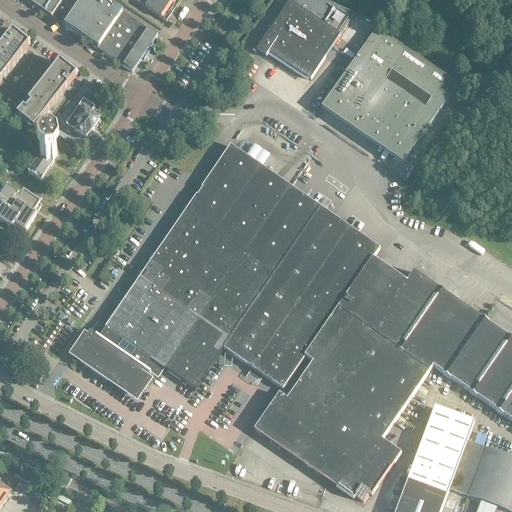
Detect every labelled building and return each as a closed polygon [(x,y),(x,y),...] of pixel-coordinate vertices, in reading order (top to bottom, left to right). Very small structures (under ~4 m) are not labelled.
[(23,0),(52,19),(64,0),(23,0)] [(83,0),(65,28),(133,74),(158,37),(102,0),(83,0)] [(177,0),(132,0),(167,23),(181,2),(177,0)] [(291,0),(289,4),(257,54),(266,59),(269,54),(270,54),(277,58),(277,59),(278,60),(279,59),(285,64),(287,65),(294,69),(293,70),(295,71),(295,70),(302,75),(303,76),(304,76),(310,80),(310,81),(311,82),(326,59),(323,58),(330,47),(332,49),(339,39),(355,14),(319,0),(291,0)] [(330,99),(321,112),(403,167),(455,92),(459,85),(379,30),(332,97),(335,99),(333,101),(330,99)] [(7,41),(0,49),(0,83),(24,54),(25,51),(9,38),(7,41)] [(55,71),(17,118),(34,132),(71,85),(73,82),(57,69),(55,72),(55,71)] [(86,140),(87,139),(89,138),(92,135),(91,133),(100,121),(91,115),(95,108),(84,101),(66,126),(86,140)] [(38,158),(28,173),(40,181),(50,166),(51,167),(54,162),(53,161),(56,157),(57,158),(57,156),(56,156),(54,152),(56,150),(55,149),(54,150),(50,148),(51,146),(49,146),(49,148),(45,149),(44,147),(43,148),(44,150),(41,153),(40,153),(37,158),(38,158)] [(266,164),(270,152),(252,146),(248,157),(266,164)] [(231,147),(202,189),(262,230),(290,189),(231,147)] [(19,195),(8,187),(0,198),(0,206),(3,208),(0,213),(0,221),(12,230),(15,226),(25,234),(36,217),(33,215),(40,204),(24,193),(20,199),(18,197),(19,195)] [(202,189),(185,214),(245,255),(262,230),(202,189)] [(245,255),(222,288),(252,308),(246,318),(275,338),(305,359),(334,316),(315,303),(360,237),(290,189),(262,230),(245,255)] [(185,214),(162,247),(222,288),(245,255),(185,214)] [(360,237),(315,303),(334,316),(338,311),(373,260),(380,250),(360,237)] [(151,264),(142,277),(231,339),(246,318),(252,308),(222,288),(162,247),(151,264)] [(407,283),(373,260),(338,311),(372,334),(407,283)] [(413,274),(407,283),(372,334),(429,374),(433,368),(443,375),(443,376),(446,378),(485,323),(413,274)] [(224,350),(231,339),(142,277),(105,329),(111,333),(104,343),(90,334),(74,358),(127,394),(144,371),(151,360),(195,391),(224,350)] [(389,433),(429,374),(372,334),(338,311),(334,316),(305,359),(313,364),(305,375),(389,433)] [(231,339),(224,350),(253,370),(251,373),(251,377),(257,381),(261,380),(263,377),(283,391),(305,359),(275,338),(246,318),(231,339)] [(511,341),(485,323),(446,378),(451,381),(470,393),(469,394),(477,399),(496,412),(495,412),(499,415),(511,395),(511,341)] [(389,433),(305,375),(287,401),(279,396),(254,432),(263,438),(265,436),(273,441),(271,444),(280,450),(281,447),(289,452),(287,455),(296,461),(298,458),(305,464),(304,466),(304,467),(306,464),(314,469),(312,472),(321,478),(323,475),(330,481),(328,483),(329,484),(331,481),(338,486),(336,489),(345,495),(347,492),(355,498),(353,500),(354,501),(355,499),(364,504),(370,496),(372,497),(370,495),(375,487),(378,489),(378,488),(375,487),(381,479),(383,481),(384,480),(381,478),(386,471),(389,473),(389,472),(387,470),(392,462),(395,464),(401,455),(382,443),(389,433)] [(511,395),(499,415),(503,417),(504,417),(511,422),(511,395)] [(435,409),(396,511),(441,511),(447,497),(449,491),(467,443),(474,424),(435,409)] [(470,440),(485,444),(488,435),(473,431),(470,440)] [(511,511),(511,459),(467,443),(449,491),(499,510),(505,511),(511,511)] [(0,511),(0,508),(11,493),(0,485),(0,511)]
